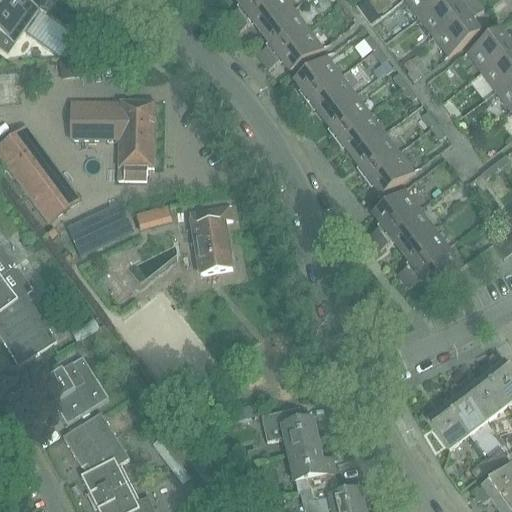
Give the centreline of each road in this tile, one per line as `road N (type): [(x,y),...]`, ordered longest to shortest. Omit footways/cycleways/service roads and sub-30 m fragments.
road 1 (unclassified): [(356,383),(302,202),(233,86),(118,0)]
road 2 (residential): [(356,383),(507,311)]
road 3 (unclassified): [(425,511),(356,383)]
